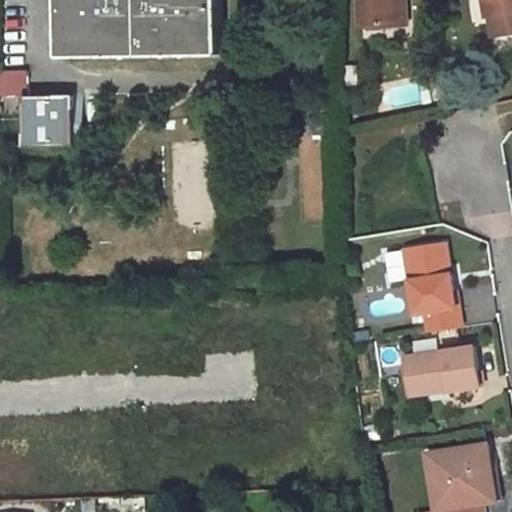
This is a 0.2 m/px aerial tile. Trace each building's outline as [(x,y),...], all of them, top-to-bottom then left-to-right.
[(62,0),(64,55),(223,53),(221,0),(62,0)] [(362,0),(363,28),(399,28),(398,0),(362,0)] [(411,27),(410,0),(398,0),(399,28),(411,27)] [(511,0),(481,0),(485,19),(487,19),(511,15),(511,0)] [(511,15),(487,19),(490,39),(511,35),(511,15)] [(2,95),(30,95),(30,70),(2,70),(2,95)] [(31,93),(31,144),(80,144),(80,93),(31,93)] [(445,109),(444,95),(434,95),(435,110),(445,109)] [(452,277),(447,246),(440,248),(445,278),(452,277)] [(461,328),(452,277),(445,278),(440,248),(405,253),(415,318),(424,317),(427,333),(461,328)] [(408,390),(444,385),(445,392),(445,394),(481,389),(474,349),(404,361),(408,390)] [(444,385),(408,390),(409,397),(445,392),(444,385)] [(427,456),(436,510),(486,502),(480,470),(490,468),(486,446),(427,456)] [(500,499),(494,468),(490,468),(480,470),(486,502),(500,499)]
